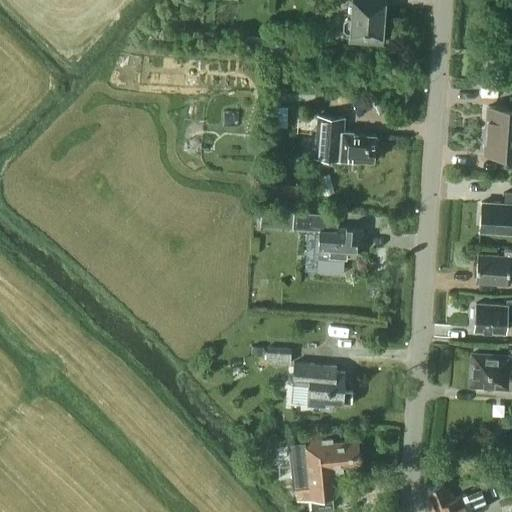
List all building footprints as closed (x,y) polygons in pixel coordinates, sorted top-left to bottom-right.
[(384,0),(351,0),(351,19),(346,18),(343,21),(343,29),(345,32),(350,32),(349,41),(381,43),(381,37),(385,34),(385,26),(382,22),(384,0)] [(285,42),(274,41),(273,51),(284,51),(285,42)] [(274,81),(274,89),(279,94),(286,94),(291,89),(291,81),(286,76),(286,68),(279,68),(279,76),(274,81)] [(488,106),(486,130),(511,131),(511,95),(509,96),(508,107),(488,106)] [(374,143),(375,134),(353,133),(353,131),(342,130),(342,115),(316,113),(314,158),(355,161),(355,159),(373,160),(374,157),(377,155),(377,149),(375,146),(375,143),(374,143)] [(511,131),(486,130),(484,154),(505,156),(504,167),(511,167),(511,131)] [(481,202),(479,230),(511,232),(511,192),(505,192),(504,203),(481,202)] [(293,211),(292,228),(319,230),(317,251),(316,271),(343,273),(344,255),(355,255),(356,246),(362,246),(363,228),(336,226),(337,214),(293,211)] [(507,283),(511,283),(511,250),(503,250),(503,255),(477,254),(475,281),(507,283)] [(473,317),(475,317),(474,329),(505,331),(506,320),(511,320),(511,299),(506,299),(506,305),(476,303),(475,307),(473,307),(473,317)] [(291,348),(266,346),(265,361),(290,362),(291,348)] [(468,378),(470,378),(470,383),(475,384),(475,386),(485,386),(486,384),(506,386),(506,377),(511,377),(511,347),(508,347),(507,355),(472,353),(471,368),(469,368),(468,378)] [(290,380),(308,382),(307,403),(320,404),(319,408),(333,409),(333,403),(351,404),(352,390),(343,389),(345,371),(335,370),(336,365),(292,362),(290,380)] [(297,442),(288,443),(293,487),(295,487),(297,500),(311,498),(311,510),(333,508),(332,496),(335,496),(332,471),(342,470),(341,465),(360,463),(358,441),(332,443),(331,438),(297,442)] [(444,489),(442,484),(427,490),(429,495),(424,497),(430,511),(472,511),(464,493),(455,498),(450,487),(444,489)]
